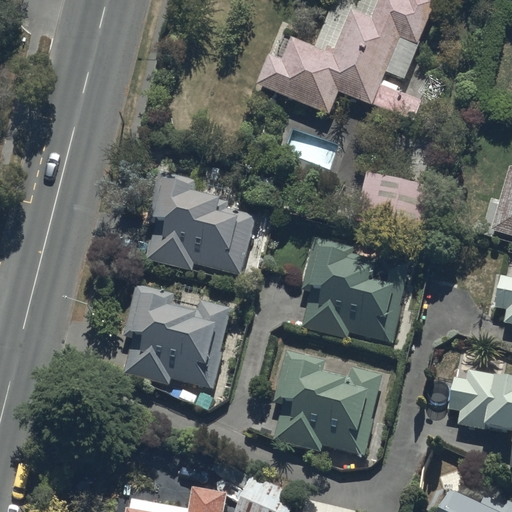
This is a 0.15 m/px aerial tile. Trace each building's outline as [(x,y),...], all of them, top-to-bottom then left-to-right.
[(268,52),(255,84),(331,114),(340,93),(415,123),(424,100),(386,85),(404,38),(422,45),(440,0),(380,0),(374,16),(352,7),(337,47),(329,44),(327,50),(292,36),(284,58),(268,52)] [(511,166),(493,231),(511,235),(511,166)] [(157,222),(148,259),(195,271),(197,265),(244,277),(259,216),(222,207),(225,198),(197,191),(200,180),(161,170),(148,220),(157,222)] [(442,189),(368,171),(356,220),(429,238),(442,189)] [(313,294),(304,328),(348,340),(350,332),(395,344),(415,265),(315,239),(302,291),(313,294)] [(511,278),(501,277),(496,307),(508,310),(505,325),(511,326),(511,278)] [(216,389),(234,309),(202,302),(200,311),(174,305),(177,293),(136,284),(125,336),(135,338),(126,376),(172,386),(173,380),(216,389)] [(366,457),(385,376),(355,369),(353,377),(327,371),(329,360),(286,350),(275,401),(286,404),(277,441),(324,452),(325,448),(366,457)] [(511,376),(471,369),(469,381),(457,379),(452,409),(462,411),(459,426),(488,431),(490,424),(511,428),(511,376)] [(252,475),(235,511),(290,511),(298,495),(252,475)] [(193,486),(187,511),(150,511),(127,508),(126,511),(223,511),(227,492),(193,486)] [(454,487),(441,511),(511,511),(511,500),(509,499),(507,505),(486,495),(483,501),(454,487)]
